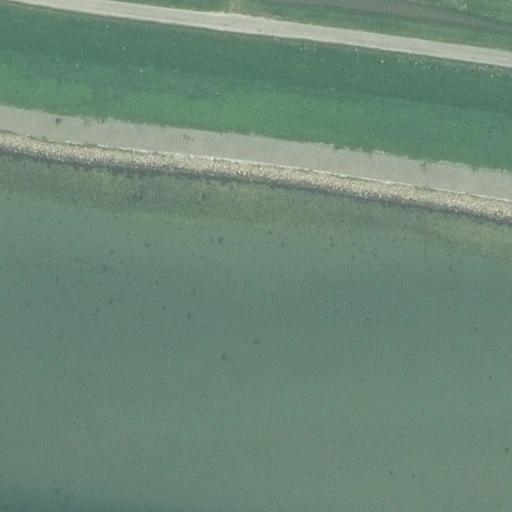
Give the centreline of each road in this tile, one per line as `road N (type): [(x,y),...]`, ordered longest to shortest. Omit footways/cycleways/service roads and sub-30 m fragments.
road 1 (track): [(0,57),(511,132)]
road 2 (unclassified): [(511,60),(46,0)]
